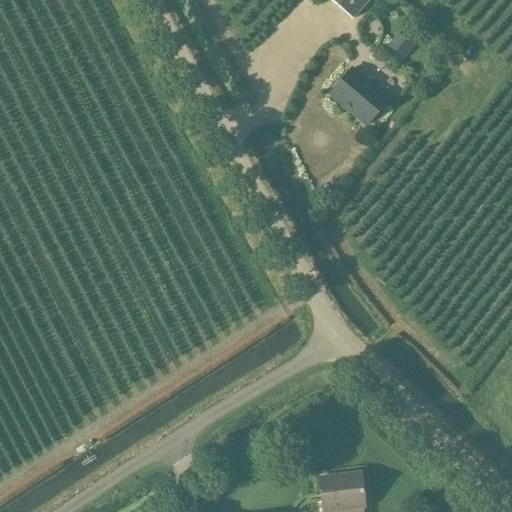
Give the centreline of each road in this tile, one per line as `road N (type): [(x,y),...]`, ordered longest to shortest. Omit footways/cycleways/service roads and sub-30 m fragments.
road 1 (unclassified): [(343,337),(302,282),(150,0)]
road 2 (unclassified): [(76,511),(343,337)]
road 3 (unclassified): [(511,503),(343,337)]
